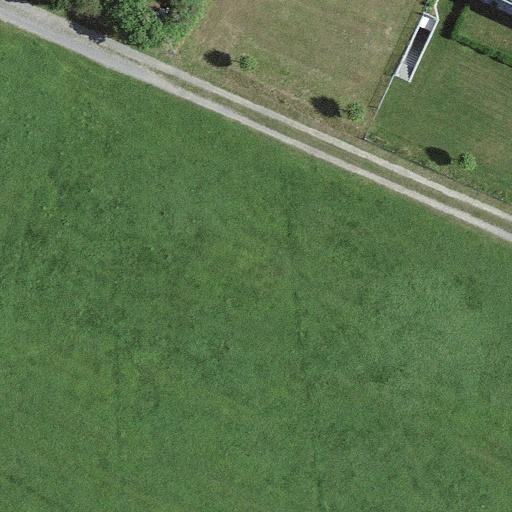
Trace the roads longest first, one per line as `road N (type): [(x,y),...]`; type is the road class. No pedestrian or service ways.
road 1 (track): [(511,229),(200,94)]
road 2 (residential): [(200,94),(0,3)]
